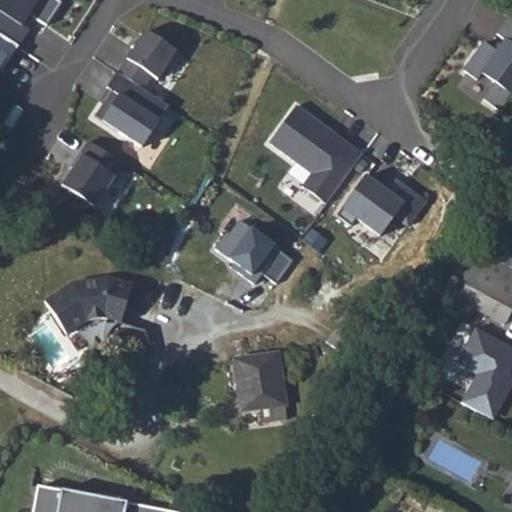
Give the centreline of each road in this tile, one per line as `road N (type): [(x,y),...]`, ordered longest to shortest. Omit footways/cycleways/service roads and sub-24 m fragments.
road 1 (residential): [(190,0),(281,42),(364,102),(396,98),(457,0)]
road 2 (residential): [(202,316),(146,412),(126,426),(81,421),(0,379)]
